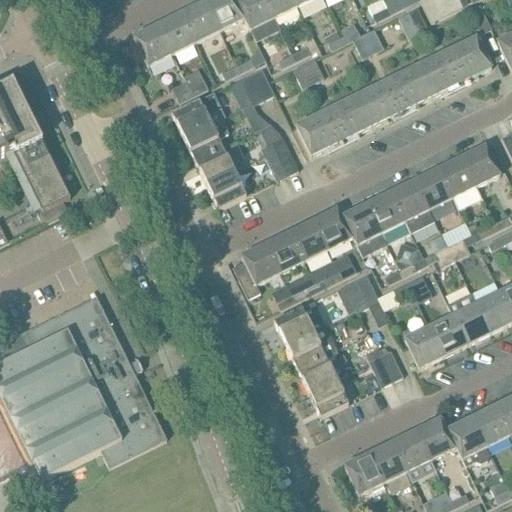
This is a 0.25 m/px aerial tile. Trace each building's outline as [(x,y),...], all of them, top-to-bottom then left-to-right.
[(216,0),(206,5),(220,35),(236,28),(245,23),(236,5),(235,5),(232,0),(216,0)] [(263,0),(245,0),(236,5),(245,23),(251,34),(275,23),(263,0)] [(291,0),(263,0),(275,23),(298,11),(291,0)] [(291,0),(298,11),(320,0),(291,0)] [(417,0),(397,0),(385,6),(387,11),(391,19),(419,4),(418,1),(417,0)] [(442,22),(430,0),(419,0),(418,1),(419,4),(431,27),(442,22)] [(464,10),(458,0),(430,0),(442,22),(464,10)] [(206,5),(181,17),(196,47),(220,35),(206,5)] [(481,9),(470,14),(481,38),(492,33),(481,9)] [(391,19),(387,11),(373,19),(376,26),(391,19)] [(418,12),(399,21),(409,43),(429,33),(418,12)] [(181,17),(157,29),(172,59),(196,47),(181,17)] [(345,39),(342,41),(346,48),(354,44),(361,40),(358,33),(357,33),(354,27),(342,33),(345,39)] [(172,59),(157,29),(133,41),(148,71),(172,59)] [(361,40),(354,44),(363,63),(384,53),(375,33),(361,40)] [(511,75),(511,38),(497,46),(511,76),(511,75)] [(296,66),(319,54),(312,40),(300,46),(303,52),(292,58),(296,66)] [(342,41),(328,48),(332,55),(346,48),(342,41)] [(491,72),(477,42),(417,71),(431,102),(491,72)] [(296,66),(292,58),(278,65),(282,73),(296,66)] [(251,62),(237,70),(241,77),(255,70),(251,62)] [(325,82),(315,63),(293,74),(303,93),(325,82)] [(237,70),(222,77),(226,85),(241,77),(237,70)] [(417,71),(357,101),(371,131),(431,102),(417,71)] [(186,85),(194,100),(209,93),(199,73),(184,80),(186,85)] [(262,73),(251,78),(264,105),(275,99),(262,73)] [(251,78),(241,84),(246,94),(254,110),(264,105),(251,78)] [(241,84),(229,90),(234,100),(246,94),(241,84)] [(194,100),(186,85),(172,92),(179,108),(194,100)] [(0,161),(14,155),(44,214),(42,215),(38,217),(36,218),(42,229),(43,230),(69,217),(63,219),(57,209),(63,206),(70,203),(56,174),(42,146),(33,128),(31,129),(26,119),(28,118),(12,86),(0,91),(0,161)] [(171,118),(183,143),(222,123),(225,122),(224,121),(226,120),(214,97),(171,118)] [(357,101),(296,130),(311,161),(371,131),(357,101)] [(252,124),(257,135),(271,128),(259,120),(252,124)] [(183,143),(195,166),(222,152),(218,144),(229,138),(222,123),(183,143)] [(511,137),(501,142),(511,164),(511,137)] [(298,175),(283,142),(271,148),(288,180),(298,175)] [(195,166),(206,190),(234,176),(231,170),(245,162),(237,145),(222,152),(195,166)] [(288,180),(271,148),(261,153),(265,162),(253,168),(265,192),(277,186),(288,180)] [(486,150),(462,162),(482,203),(477,191),(500,180),(486,150)] [(462,162),(438,173),(453,204),(458,213),(459,214),(482,203),(462,162)] [(453,204),(438,173),(414,185),(429,215),(453,204)] [(234,176),(206,190),(218,214),(246,201),(234,176)] [(414,185),(391,196),(411,237),(434,226),(431,218),(429,215),(414,185)] [(391,196),(366,208),(381,238),(387,249),(411,237),(391,196)] [(381,238),(366,208),(341,221),(352,243),(353,242),(363,261),(387,249),(381,238)] [(333,215),(314,225),(328,254),(352,243),(341,221),(337,213),(333,215)] [(511,218),(494,228),(497,235),(511,227),(511,218)] [(314,225),(290,236),(305,266),(328,254),(314,225)] [(465,226),(464,227),(474,246),(497,235),(494,228),(480,235),(476,226),(467,230),(465,226)] [(464,227),(442,238),(448,249),(446,250),(450,258),(452,257),(467,250),(467,249),(474,246),(464,227)] [(0,250),(9,246),(0,228),(0,250)] [(511,235),(503,240),(507,248),(511,245),(511,235)] [(290,236),(266,248),(281,278),(305,266),(290,236)] [(507,248),(503,240),(488,248),(492,255),(507,248)] [(281,278),(266,248),(241,260),(250,278),(238,284),(248,304),(261,297),(257,290),(274,281),(281,278)] [(450,258),(446,250),(423,262),(426,270),(433,266),(433,267),(450,258)] [(456,264),(471,257),(467,250),(452,257),(456,264)] [(450,258),(433,267),(436,274),(456,264),(452,257),(450,258)] [(315,286),(352,269),(347,258),(310,275),(315,286)] [(423,262),(399,274),(403,281),(426,270),(423,262)] [(357,277),(354,270),(340,277),(343,284),(357,277)] [(399,274),(385,282),(389,288),(403,281),(399,274)] [(316,289),(319,296),(343,284),(340,277),(316,289)] [(380,305),(378,301),(367,279),(356,285),(368,311),(380,305)] [(408,287),(412,295),(426,287),(422,280),(408,287)] [(336,295),(349,320),(368,311),(356,285),(336,295)] [(408,287),(393,294),(397,302),(412,295),(408,287)] [(319,296),(316,289),(292,300),(295,308),(319,296)] [(511,289),(500,296),(511,319),(511,289)] [(472,297),(491,338),(511,327),(511,319),(500,296),(477,307),(472,297)] [(472,297),(448,309),(468,349),(491,338),(472,297)] [(295,308),(292,300),(277,308),(280,315),(295,308)] [(0,364),(2,369),(0,369),(0,403),(41,486),(101,456),(109,472),(167,444),(158,427),(139,387),(137,385),(134,378),(141,375),(136,364),(129,368),(129,367),(126,362),(96,302),(39,330),(28,335),(21,339),(20,340),(12,344),(11,344),(0,349),(0,364)] [(274,326),(286,352),(327,332),(315,306),(274,326)] [(453,319),(429,331),(444,361),(468,349),(448,309),(453,319)] [(444,361),(429,331),(404,343),(419,373),(444,361)] [(286,352),(298,375),(337,356),(337,354),(338,353),(327,332),(286,352)] [(382,360),(391,356),(386,352),(378,353),(366,359),(370,366),(374,364),(380,361),(382,360)] [(298,375),(309,399),(337,385),(348,378),(343,367),(347,365),(344,357),(339,360),(337,356),(298,375)] [(403,380),(391,356),(382,360),(380,361),(392,385),(392,386),(403,380)] [(392,385),(380,361),(374,364),(370,366),(382,391),(392,386),(392,385)] [(337,385),(309,399),(321,422),(348,408),(337,385)] [(511,401),(495,410),(510,440),(511,439),(511,401)] [(495,410),(472,422),(486,452),(510,440),(495,410)] [(486,452),(472,422),(447,434),(456,452),(462,464),(465,471),(475,466),(481,468),(487,465),(490,458),(486,452)] [(440,423),(416,435),(431,464),(456,452),(447,434),(446,434),(440,423)] [(416,435),(393,446),(407,476),(431,464),(416,435)] [(393,446),(369,458),(383,488),(407,476),(393,446)] [(383,488),(369,458),(344,470),(359,500),(377,491),(383,488)] [(504,484),(490,491),(495,501),(498,508),(511,501),(511,497),(510,493),(509,494),(504,484)] [(458,488),(445,495),(453,511),(455,511),(469,505),(465,498),(463,499),(458,488)] [(453,511),(445,495),(433,501),(439,511),(436,511),(453,511)]
